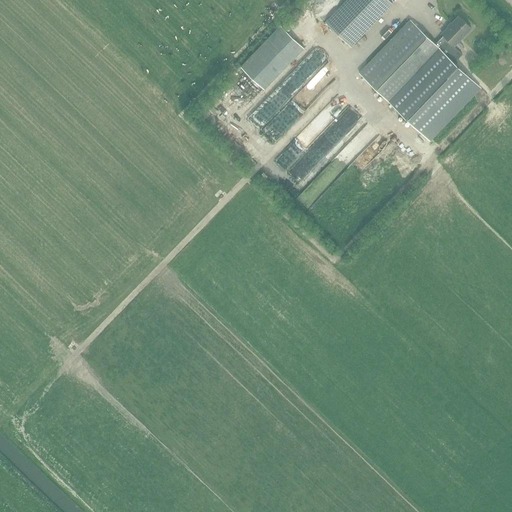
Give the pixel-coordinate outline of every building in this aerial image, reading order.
[(345,0),(325,22),(351,46),(393,3),(389,0),(345,0)] [(410,20),(359,73),(429,140),(481,87),(454,62),(462,54),(451,44),(452,43),(454,45),(471,28),(459,16),(442,34),(444,35),(435,44),(410,20)] [(240,66),(264,89),(304,48),(280,25),(240,66)] [(322,45),(310,57),(315,62),(327,50),(322,45)] [(473,48),(474,55),(482,54),(481,46),(473,48)] [(289,67),(276,83),(277,84),(260,104),(274,115),(310,73),(298,64),(293,70),(289,67)]
